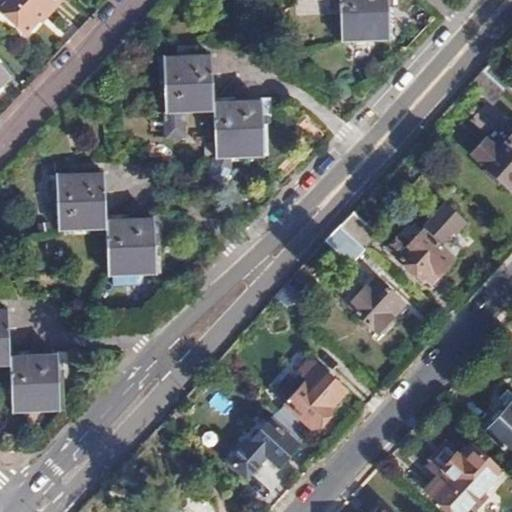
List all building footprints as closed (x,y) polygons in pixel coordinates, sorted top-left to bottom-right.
[(66,0),(6,0),(0,7),(0,8),(33,38),(66,0)] [(414,26),(413,0),(360,0),(362,29),(414,26)] [(229,106),(229,96),(226,46),(172,48),(174,108),(229,106)] [(480,68),(501,88),(511,79),(489,59),(480,68)] [(0,86),(11,78),(0,65),(0,86)] [(488,102),(501,88),(480,68),(468,82),(488,102)] [(229,106),(231,151),(284,148),(281,93),(229,96),(229,106)] [(511,131),(497,148),(511,162),(511,131)] [(114,166),(62,169),(64,226),(116,224),(116,215),(114,166)] [(435,200),(414,227),(424,234),(444,207),(435,200)] [(350,211),(337,225),(361,247),(373,234),(350,211)] [(116,215),(116,224),(118,274),(173,272),(171,212),(116,215)] [(337,225),(322,239),(348,265),(363,249),(361,247),(337,225)] [(418,280),(420,278),(430,266),(435,272),(437,273),(448,261),(447,260),(448,258),(418,231),(405,244),(393,234),(381,246),(418,280)] [(430,266),(420,278),(425,283),(435,272),(430,266)] [(347,303),(376,332),(401,304),(375,278),(366,287),(363,285),(347,303)] [(12,309),(0,309),(0,367),(14,367),(14,357),(12,309)] [(14,357),(14,367),(16,416),(72,413),(69,355),(14,357)] [(312,371),(296,388),(282,403),(307,427),(338,394),(312,371)] [(282,403),(296,388),(289,381),(274,397),(282,403)] [(511,399),(503,408),(499,405),(481,427),(499,445),(497,448),(511,461),(511,399)] [(275,464),(300,437),(274,412),(244,445),(256,457),(263,452),(275,464)] [(445,511),(458,511),(466,504),(471,508),(481,497),(478,493),(498,471),(470,446),(458,459),(454,455),(441,470),(448,476),(429,497),(445,511)]
